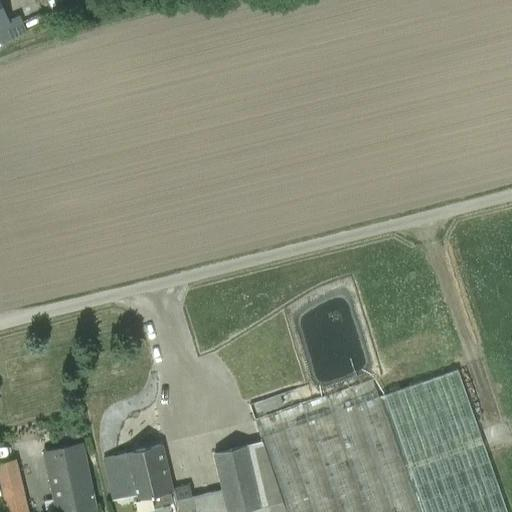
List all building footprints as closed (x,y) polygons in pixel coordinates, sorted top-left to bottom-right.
[(6,24),(0,26),(0,44),(25,36),(19,19),(6,24)] [(506,511),(457,369),(377,398),(417,511),(506,511)] [(371,380),(254,422),(261,440),(331,414),(377,398),(371,380)] [(417,511),(377,398),(331,414),(365,511),(417,511)] [(365,511),(331,414),(261,440),(262,443),(282,502),(285,511),(365,511)] [(247,447),(261,507),(282,502),(262,443),(247,447)] [(79,446),(46,453),(58,511),(74,511),(92,508),(79,446)] [(174,504),(170,490),(160,446),(103,459),(113,500),(134,495),(137,511),(170,511),(169,506),(174,504)] [(261,507),(247,447),(214,454),(222,490),(227,511),(243,511),(261,508),(261,507)] [(15,460),(0,462),(0,477),(5,500),(22,496),(15,460)] [(170,490),(174,504),(178,503),(179,511),(182,511),(194,509),(191,497),(192,497),(190,489),(186,487),(170,490)] [(192,497),(191,497),(194,509),(194,511),(227,511),(222,490),(192,497)] [(25,511),(22,496),(5,500),(6,511),(25,511)] [(261,508),(243,511),(285,511),(282,502),(261,507),(261,508)]
